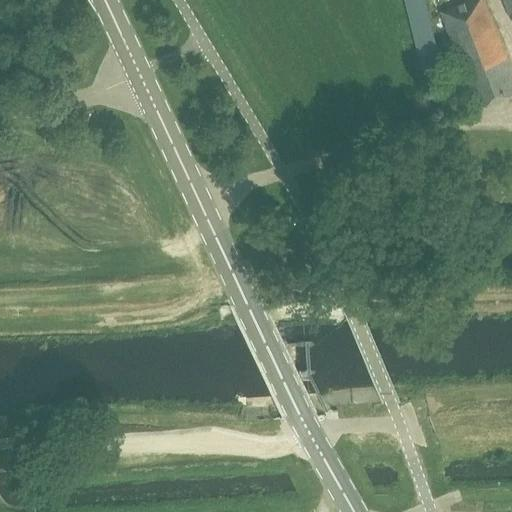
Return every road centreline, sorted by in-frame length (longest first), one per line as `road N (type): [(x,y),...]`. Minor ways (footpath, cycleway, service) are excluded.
road 1 (secondary): [(356,511),(301,417),(141,75)]
road 2 (track): [(0,448),(274,447),(310,435)]
road 3 (track): [(245,299),(511,292)]
road 4 (track): [(245,299),(0,310)]
road 5 (unclassified): [(141,75),(53,110),(0,113)]
